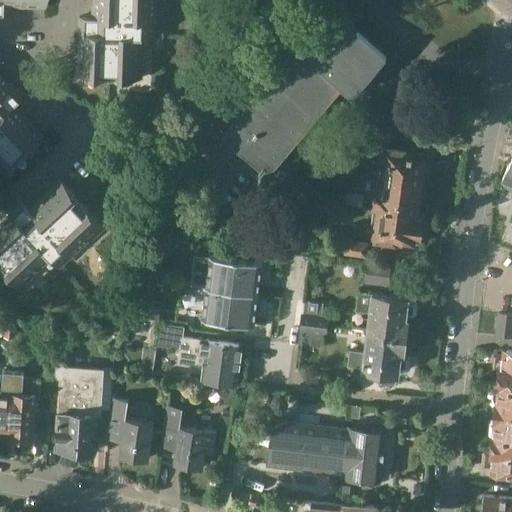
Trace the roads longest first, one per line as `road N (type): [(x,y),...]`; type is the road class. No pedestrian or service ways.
road 1 (residential): [(504,73),(450,441),(450,511)]
road 2 (residential): [(504,73),(450,65),(367,0)]
road 3 (residential): [(143,511),(0,481)]
